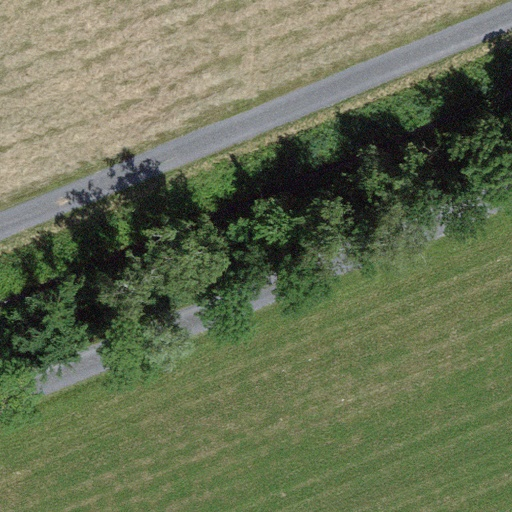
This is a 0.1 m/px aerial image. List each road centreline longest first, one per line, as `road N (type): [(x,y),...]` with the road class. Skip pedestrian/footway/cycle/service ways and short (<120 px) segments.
road 1 (track): [(0,399),(511,188)]
road 2 (track): [(505,0),(0,199)]
